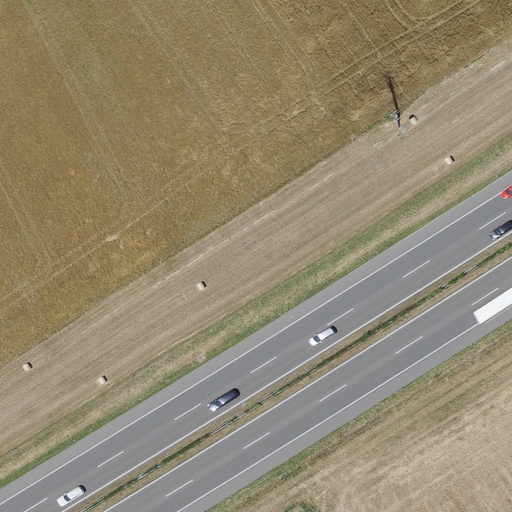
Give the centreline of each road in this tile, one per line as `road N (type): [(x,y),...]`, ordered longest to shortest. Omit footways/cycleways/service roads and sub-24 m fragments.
road 1 (motorway): [(511,208),(25,511)]
road 2 (motorway): [(141,511),(511,280)]
